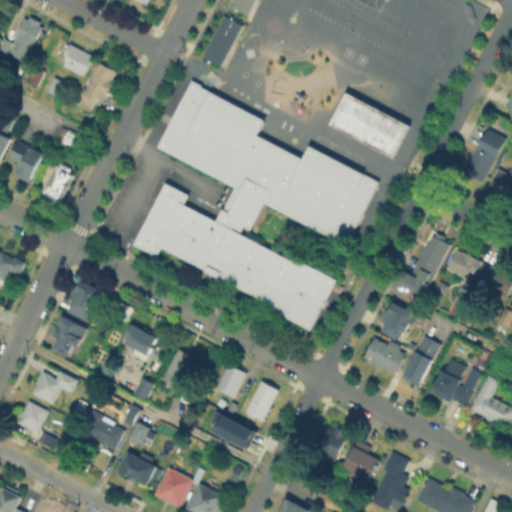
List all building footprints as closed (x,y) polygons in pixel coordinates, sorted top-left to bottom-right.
[(231,0),(229,5),(248,15),(255,0),(231,0)] [(224,14),(243,24),(221,66),(202,56),(224,14)] [(43,28),(44,29),(27,59),(11,50),(7,57),(0,53),(0,48),(5,39),(14,43),(28,16),(45,24),(43,28)] [(70,57),(67,55),(73,43),(95,55),(85,75),(66,65),(70,57)] [(118,71),(114,79),(116,80),(108,95),(104,92),(102,96),(98,94),(91,110),(78,103),(100,62),(118,71)] [(47,72),(39,88),(29,83),(37,67),(47,72)] [(190,78),(200,83),(199,85),(264,119),(256,133),(301,157),(308,144),(310,144),(323,151),(325,153),(338,159),(341,161),(353,168),(377,180),(348,236),(344,244),(263,201),(248,228),(242,225),(238,232),(290,259),(292,255),(336,278),(309,328),(265,305),(267,302),(160,246),(155,255),(132,243),(165,182),(187,193),(182,202),(215,219),(232,186),(155,146),(156,143),(190,78)] [(65,83),(58,96),(50,92),(57,79),(65,83)] [(344,90),(327,122),(391,156),(408,123),(344,90)] [(0,122),(5,113),(15,119),(7,135),(14,138),(0,165),(0,122)] [(490,128),(507,137),(500,150),(502,151),(485,180),(467,169),(490,128)] [(70,129),(83,136),(75,151),(62,144),(70,129)] [(46,153),(30,182),(17,175),(22,165),(9,158),(20,139),(46,153)] [(39,201),(60,161),(74,168),(72,172),(77,174),(60,206),(46,199),(44,204),(39,201)] [(511,198),(491,187),(502,168),(509,172),(511,166),(511,198)] [(452,242),(422,296),(403,286),(410,272),(412,272),(435,232),(452,242)] [(482,261),(473,275),(470,273),(467,279),(447,266),(459,247),(482,261)] [(0,255),(3,250),(26,263),(20,275),(13,271),(5,286),(0,283),(0,255)] [(494,278),(489,276),(494,267),(511,276),(511,285),(507,295),(490,286),(494,278)] [(73,297),(68,294),(74,283),(76,284),(80,277),(100,287),(84,318),(66,309),(73,297)] [(382,332),(387,322),(382,320),(389,304),(413,314),(401,341),(382,332)] [(511,310),(511,319),(508,326),(500,320),(508,308),(511,310)] [(61,312),(85,325),(75,345),(72,343),(65,354),(50,346),(56,334),(51,331),(61,312)] [(124,342),(134,323),(160,336),(148,360),(132,353),(135,347),(124,342)] [(422,335),(442,346),(420,387),(400,377),(422,335)] [(377,337),(391,344),(393,341),(404,347),(402,350),(406,353),(396,373),(366,357),(377,337)] [(95,349),(98,342),(111,348),(108,355),(95,349)] [(171,380),(165,376),(180,348),(196,357),(182,384),(183,385),(181,390),(169,384),(171,380)] [(449,400),(434,392),(452,357),(469,367),(460,383),(464,385),(473,367),(483,372),(465,406),(451,398),(449,400)] [(232,360),(250,369),(236,396),(218,387),(232,360)] [(46,370),(58,377),(62,369),(80,379),(73,392),(64,387),(55,403),(34,392),(46,370)] [(489,375),(500,381),(495,391),(499,393),(497,397),(511,404),(511,422),(509,428),(472,408),(489,375)] [(154,384),(146,399),(141,397),(139,399),(133,396),(143,378),(154,384)] [(264,381),(281,390),(266,419),(264,418),(263,420),(248,411),(264,381)] [(22,414),(17,411),(22,403),(28,406),(32,400),(51,411),(39,432),(19,420),(22,414)] [(130,403),(139,408),(130,424),(121,419),(130,403)] [(92,446),(83,441),(88,433),(86,432),(91,422),(89,420),(95,410),(127,428),(126,430),(127,431),(116,450),(96,438),(92,446)] [(137,419),(149,426),(141,442),(128,436),(137,419)] [(231,422),(259,437),(251,451),(223,437),(231,422)] [(330,426),(337,429),(339,425),(353,433),(338,460),(317,449),(330,426)] [(46,431),(62,440),(57,449),(41,440),(46,431)] [(352,475),(344,471),(357,446),(382,459),(369,482),(362,478),(359,485),(356,483),(357,480),(351,477),(352,475)] [(156,462),(146,482),(139,478),(137,480),(133,477),(132,478),(127,476),(128,472),(118,467),(127,447),(156,462)] [(397,452),(413,460),(405,475),(410,477),(405,487),(409,489),(397,511),(395,511),(372,500),(397,452)] [(246,468),(242,478),(240,483),(238,483),(238,482),(232,480),(238,465),(246,468)] [(195,479),(182,505),(159,493),(172,468),(195,479)] [(430,476),(456,491),(457,488),(479,501),(472,511),(442,511),(418,498),(430,476)] [(201,481),(227,494),(217,511),(190,511),(187,510),(201,481)] [(0,511),(0,493),(2,495),(7,485),(23,493),(16,507),(26,511),(0,511)] [(280,511),(289,496),(313,509),(311,511),(280,511)] [(485,511),(493,498),(500,502),(494,511),(485,511)]
